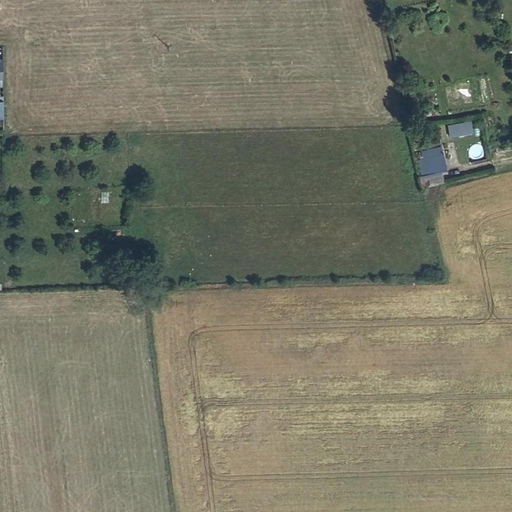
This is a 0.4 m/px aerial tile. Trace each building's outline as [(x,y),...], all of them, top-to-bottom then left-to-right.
[(470,118),(446,123),(449,135),(473,130),(470,118)] [(426,146),(440,142),(438,136),(424,140),(426,146)] [(427,150),(432,173),(441,171),(447,169),(441,145),(426,148),(427,150)] [(420,175),(432,173),(427,150),(420,152),(421,158),(416,159),(420,175)] [(441,171),(432,173),(420,175),(423,187),(444,182),(441,171)]
